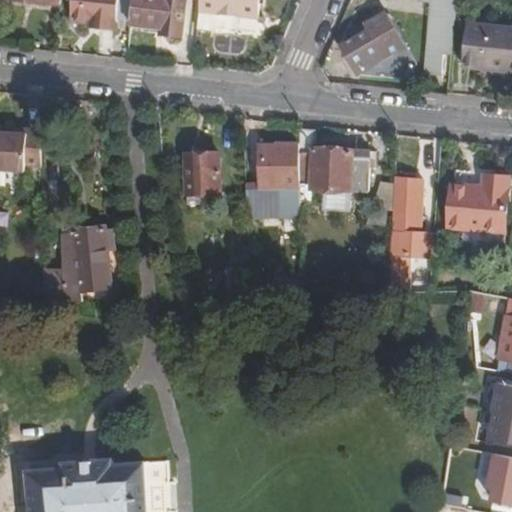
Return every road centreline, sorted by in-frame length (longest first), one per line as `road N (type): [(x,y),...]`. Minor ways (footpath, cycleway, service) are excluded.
road 1 (residential): [(0,69),(292,102)]
road 2 (residential): [(292,102),(511,125)]
